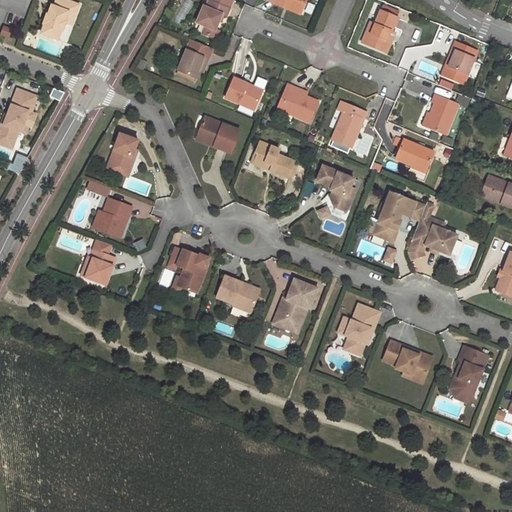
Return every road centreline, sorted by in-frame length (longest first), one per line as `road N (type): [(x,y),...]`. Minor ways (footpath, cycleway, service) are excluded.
road 1 (residential): [(511,342),(207,227),(155,113),(89,90)]
road 2 (tertiary): [(0,255),(89,90)]
